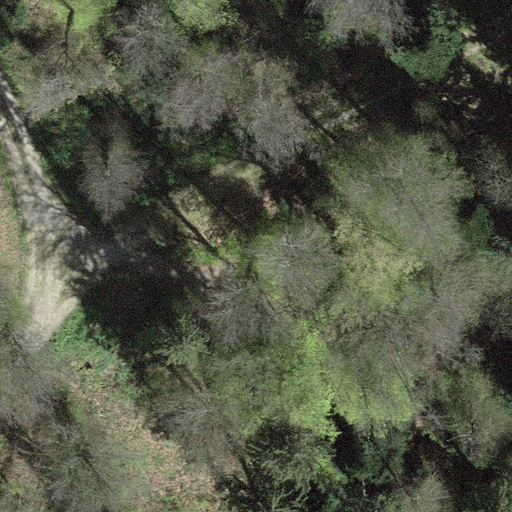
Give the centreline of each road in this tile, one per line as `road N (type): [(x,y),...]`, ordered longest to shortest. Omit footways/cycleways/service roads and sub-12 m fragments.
road 1 (track): [(41,304),(200,185),(511,16)]
road 2 (track): [(109,248),(511,332)]
road 3 (track): [(0,95),(34,198),(41,304),(0,393)]
